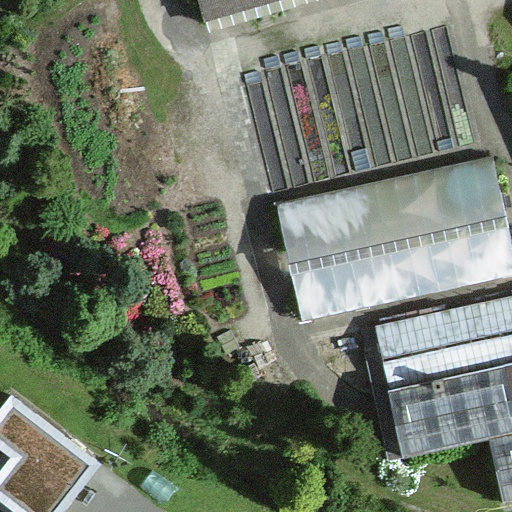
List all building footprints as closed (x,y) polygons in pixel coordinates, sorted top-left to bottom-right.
[(173,0),(185,41),(331,0),(173,0)] [(511,99),(495,106),(511,150),(511,99)] [(511,278),(488,162),(256,209),(283,344),(511,296),(511,278)] [(511,299),(344,335),(372,466),(461,447),(447,381),(511,366),(511,299)] [(480,511),(503,511),(511,510),(511,370),(451,384),(480,511)] [(46,511),(99,443),(14,380),(0,398),(0,423),(21,440),(0,467),(0,481),(40,511),(46,511)]
